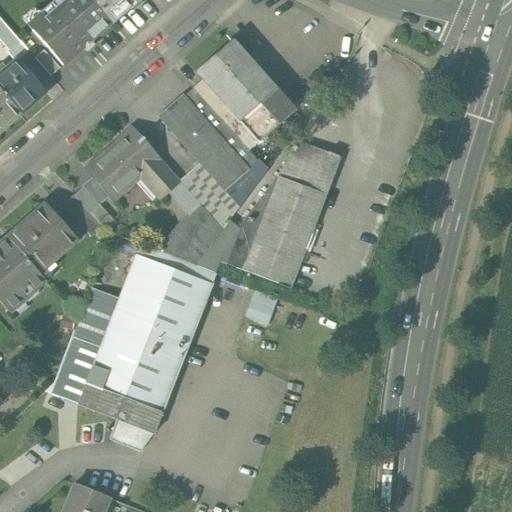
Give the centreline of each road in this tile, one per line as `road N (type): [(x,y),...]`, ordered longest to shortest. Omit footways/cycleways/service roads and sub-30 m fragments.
road 1 (primary): [(395,511),(432,268),(495,46)]
road 2 (residential): [(0,192),(220,0)]
road 3 (track): [(464,511),(511,234)]
road 4 (residential): [(364,0),(495,46)]
